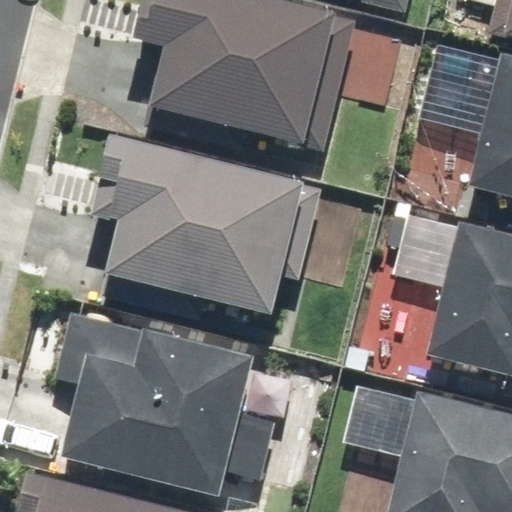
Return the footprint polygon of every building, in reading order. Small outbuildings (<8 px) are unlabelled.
[(348,11),(303,0),(155,0),(144,44),(171,50),(157,105),(332,148),(363,21),(346,17),(348,11)] [(364,0),(412,12),(415,0),(364,0)] [(511,0),(500,0),(493,31),(511,35),(511,0)] [(511,49),(510,49),(476,187),(511,196),(511,49)] [(315,180),(120,132),(99,218),(124,224),(112,273),(282,315),(291,281),(304,284),(328,188),(314,185),(315,180)] [(511,230),(470,220),(436,357),(511,375),(505,398),(511,399),(511,230)] [(150,329),(78,312),(61,382),(86,388),(69,456),(232,495),(236,476),(266,483),(281,423),(249,415),(265,352),(151,325),(150,329)] [(511,511),(511,412),(427,392),(397,511),(511,511)] [(204,511),(37,471),(26,511),(204,511)]
